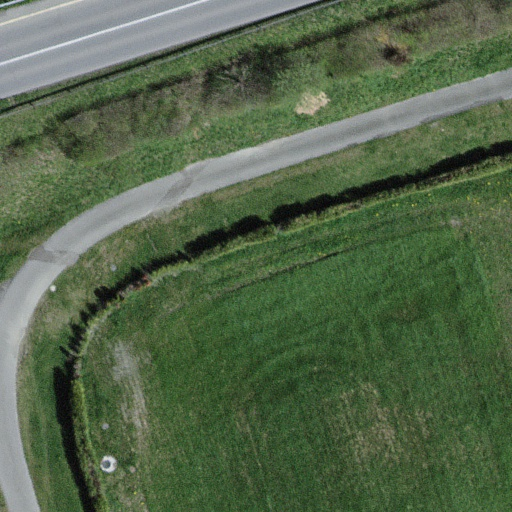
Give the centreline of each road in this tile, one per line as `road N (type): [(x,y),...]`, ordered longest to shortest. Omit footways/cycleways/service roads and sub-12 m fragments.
road 1 (unclassified): [(511,82),(180,186),(64,248),(20,301),(3,352),(7,440),(24,511)]
road 2 (tertiary): [(0,64),(208,0)]
